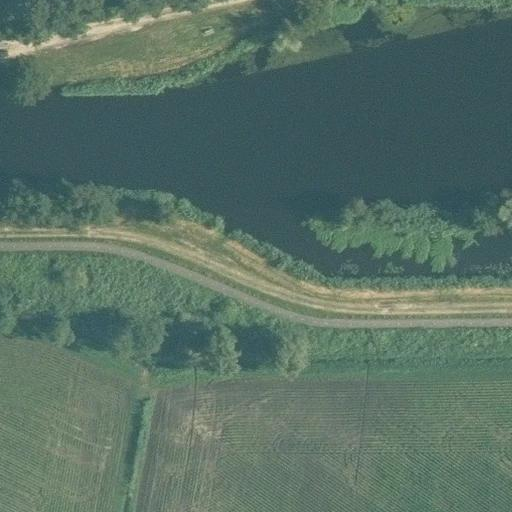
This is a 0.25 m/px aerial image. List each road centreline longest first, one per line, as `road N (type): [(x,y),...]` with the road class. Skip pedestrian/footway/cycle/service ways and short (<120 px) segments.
road 1 (track): [(511,300),(303,298),(125,234),(0,233)]
road 2 (track): [(0,50),(49,46),(189,0)]
